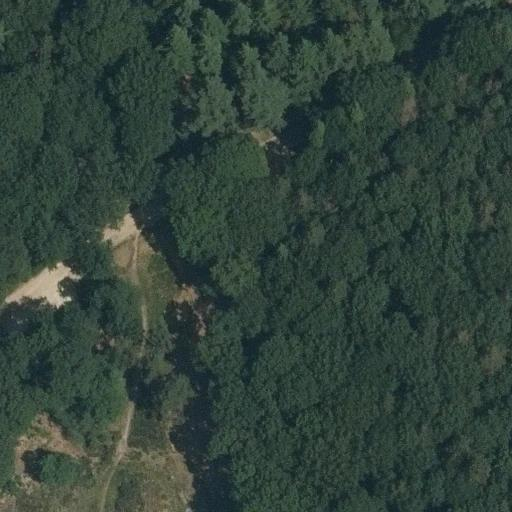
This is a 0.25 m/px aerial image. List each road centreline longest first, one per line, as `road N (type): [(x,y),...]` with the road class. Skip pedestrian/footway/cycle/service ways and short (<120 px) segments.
road 1 (track): [(346,511),(177,173),(159,201),(0,313)]
road 2 (unclassified): [(511,14),(278,144),(199,170),(145,174),(0,150)]
road 3 (track): [(100,0),(159,120),(158,134)]
